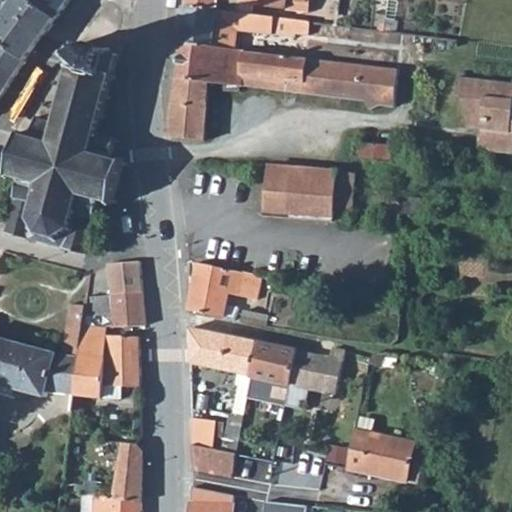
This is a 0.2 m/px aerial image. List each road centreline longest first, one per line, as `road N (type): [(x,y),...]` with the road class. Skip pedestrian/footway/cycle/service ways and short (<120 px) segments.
road 1 (secondary): [(153,0),(145,77),(162,251),(170,511)]
road 2 (residential): [(134,0),(82,9),(0,132)]
